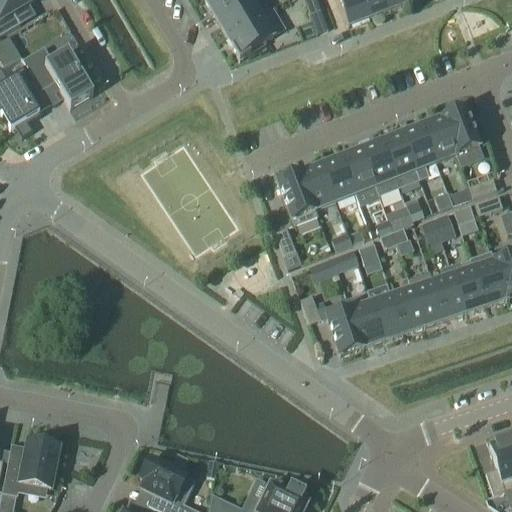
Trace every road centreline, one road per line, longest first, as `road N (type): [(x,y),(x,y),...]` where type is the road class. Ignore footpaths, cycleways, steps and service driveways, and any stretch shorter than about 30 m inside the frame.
road 1 (residential): [(391,451),(21,189)]
road 2 (residential): [(241,170),(479,77)]
road 3 (residential): [(90,511),(122,430),(0,398)]
road 4 (residential): [(128,115),(182,76),(180,57),(146,0)]
road 5 (residential): [(21,189),(35,167),(128,115)]
road 6 (residential): [(62,0),(128,115)]
road 7 (tertiary): [(511,406),(391,451)]
